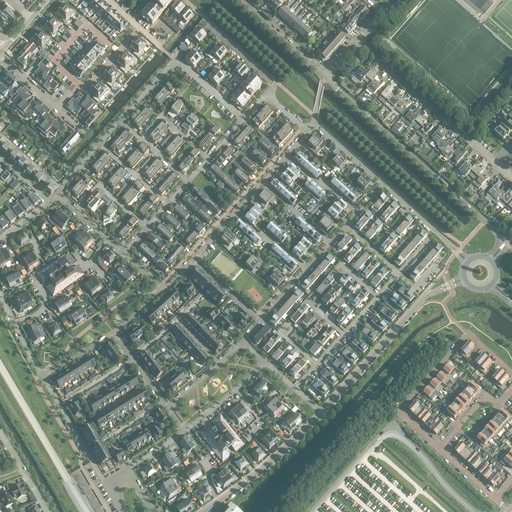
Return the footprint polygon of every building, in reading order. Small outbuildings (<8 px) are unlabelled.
[(100,0),(92,0),(89,4),(93,8),(101,0),(100,0)] [(101,0),(93,8),(98,12),(105,4),(101,0)] [(154,0),(141,15),(152,24),(174,0),(154,0)] [(275,12),(282,5),(276,0),(272,0),(268,5),(275,12)] [(344,3),(341,6),(343,8),(346,5),(348,2),(349,1),(347,0),(345,0),(344,1),(343,2),(344,3)] [(470,0),(484,12),(492,2),(492,3),(493,1),(492,0),(492,1),(491,0),(470,0)] [(174,13),(181,5),(177,1),(170,9),(174,13)] [(3,9),(1,11),(6,16),(8,14),(10,15),(11,15),(13,13),(12,13),(15,10),(8,4),(5,2),(4,4),(6,6),(3,9)] [(65,4),(61,9),(70,17),(75,11),(71,8),(70,9),(65,4)] [(105,4),(98,12),(102,16),(110,8),(105,4)] [(355,5),(353,7),(356,9),(365,17),(369,12),(360,4),(357,7),(355,5)] [(178,16),(185,9),(181,5),(174,13),(178,16)] [(110,8),(102,16),(107,20),(114,12),(110,8)] [(278,15),(283,19),(289,12),(284,8),(278,15)] [(61,9),(57,14),(62,18),(61,20),(64,23),(70,17),(61,9)] [(180,22),(189,13),(185,9),(178,16),(182,20),(180,22)] [(353,14),(351,17),(356,21),(358,19),(361,21),(364,18),(365,17),(356,9),(355,10),(352,13),(353,14)] [(114,12),(107,20),(111,24),(118,16),(114,12)] [(289,12),(283,19),(287,22),(293,16),(289,12)] [(193,16),(189,13),(180,22),(185,26),(193,16)] [(118,16),(111,24),(116,29),(123,20),(118,16)] [(293,16),(287,22),(291,26),(297,20),(293,16)] [(348,24),(347,25),(352,30),(354,29),(357,26),(354,23),(356,21),(351,17),(349,19),(351,21),(348,24)] [(53,18),(48,22),(57,30),(63,24),(59,21),(58,22),(53,18)] [(123,20),(116,29),(120,33),(128,25),(123,20)] [(297,20),(291,26),(296,30),(302,24),(297,20)] [(48,22),(44,27),(49,32),(48,33),(52,36),(57,30),(48,22)] [(302,24),(296,30),(300,34),(306,27),(302,24)] [(340,28),(338,31),(346,38),(348,35),(352,30),(347,25),(343,30),(340,28)] [(306,27),(300,34),(304,38),(310,31),(306,27)] [(193,42),(202,32),(197,28),(188,38),(193,42)] [(41,31),(37,36),(45,44),(51,38),(47,35),(46,36),(41,31)] [(310,31),(304,38),(309,42),(317,33),(315,31),(313,33),(310,31)] [(206,36),(202,32),(193,42),(197,46),(206,36)] [(323,58),(322,60),(324,62),(345,38),(338,32),(318,54),(323,58)] [(37,36),(32,41),(38,45),(36,47),(40,50),(45,44),(37,36)] [(138,38),(134,42),(142,50),(146,46),(148,47),(150,45),(145,40),(143,43),(138,38)] [(134,42),(130,47),(135,52),(133,54),(138,59),(140,56),(139,55),(142,50),(134,42)] [(96,43),(92,48),(100,55),(104,51),(96,43)] [(28,45),(26,48),(20,54),(25,59),(31,53),(33,54),(37,49),(32,45),(30,47),(28,45)] [(213,59),(222,49),(218,45),(215,49),(212,47),(205,55),(207,58),(209,55),(213,59)] [(92,48),(88,52),(96,60),(100,55),(92,48)] [(222,49),(213,59),(218,63),(219,61),(221,63),(225,59),(223,57),(227,53),(222,49)] [(189,64),(198,54),(194,50),(192,52),(190,50),(186,54),(188,56),(185,60),(189,64)] [(88,52),(84,57),(92,64),(96,60),(88,52)] [(124,53),(120,57),(129,65),(133,61),(135,62),(137,60),(132,55),(130,58),(124,53)] [(25,59),(20,54),(18,56),(19,56),(16,59),(17,60),(15,62),(23,70),(27,66),(26,63),(24,61),(25,59)] [(203,58),(198,54),(189,64),(194,68),(197,64),(199,66),(203,62),(201,60),(203,58)] [(84,57),(80,61),(88,69),(92,64),(84,57)] [(120,57),(116,62),(122,67),(120,69),(125,74),(127,71),(125,70),(129,65),(120,57)] [(50,63),(45,59),(38,67),(40,68),(39,69),(46,75),(50,71),(50,70),(50,71),(46,67),(49,63),(50,63)] [(80,61),(76,66),(84,73),(88,69),(80,61)] [(236,77),(244,68),(240,64),(231,73),(236,77)] [(76,66),(72,70),(80,78),(84,73),(76,66)] [(359,67),(350,77),(352,79),(354,77),(361,83),(364,80),(370,72),(374,69),(371,66),(368,69),(368,70),(364,70),(364,71),(362,69),(361,69),(359,67)] [(111,68),(107,72),(116,80),(119,76),(121,77),(123,75),(118,70),(116,73),(111,68)] [(213,82),(221,72),(217,68),(215,70),(213,68),(209,73),(211,74),(208,78),(213,82)] [(248,71),(244,68),(236,77),(240,81),(248,71)] [(48,77),(39,69),(34,74),(35,74),(39,77),(36,80),(35,80),(41,85),(48,77)] [(370,72),(364,80),(370,86),(375,81),(377,78),(373,74),(376,71),(374,69),(370,72)] [(107,72),(103,77),(108,82),(106,84),(111,89),(113,86),(112,85),(116,80),(107,72)] [(222,84),(226,80),(224,78),(226,76),(221,72),(213,82),(217,86),(220,82),(222,84)] [(7,76),(4,79),(7,82),(7,83),(9,84),(11,86),(8,88),(11,90),(13,87),(14,87),(17,84),(16,83),(16,82),(13,79),(13,80),(12,79),(8,75),(7,76)] [(262,86),(251,76),(231,99),(242,108),(262,86)] [(49,77),(41,85),(47,91),(48,90),(47,90),(50,87),(54,91),(53,91),(54,91),(58,86),(49,77)] [(375,81),(370,86),(367,89),(374,95),(377,92),(384,84),(382,82),(379,85),(375,81)] [(98,82),(94,87),(103,95),(106,91),(108,92),(110,90),(105,85),(103,87),(98,82)] [(168,84),(161,92),(164,95),(171,87),(168,84)] [(11,90),(8,88),(6,91),(4,89),(5,89),(3,87),(2,87),(0,85),(0,93),(3,97),(4,96),(5,97),(8,93),(7,93),(11,90)] [(22,86),(15,94),(18,96),(25,102),(30,98),(29,98),(25,94),(28,91),(28,92),(29,91),(22,86)] [(93,87),(89,92),(95,97),(93,99),(98,104),(100,101),(98,100),(102,95),(93,87)] [(164,95),(163,96),(167,99),(174,91),(170,88),(171,88),(171,87),(164,95)] [(379,99),(385,105),(392,97),(388,93),(391,90),(388,88),(379,99)] [(161,92),(154,100),(157,103),(156,104),(163,96),(164,95),(161,92)] [(19,112),(26,105),(24,103),(25,102),(18,96),(14,101),(15,101),(18,104),(15,108),(14,108),(19,112)] [(163,96),(156,104),(160,107),(167,99),(163,96)] [(79,97),(75,101),(82,108),(83,107),(85,109),(92,101),(87,97),(83,101),(79,98),(80,97),(79,97)] [(392,97),(385,105),(392,111),(401,100),(399,98),(397,101),(392,97)] [(73,99),(66,107),(72,113),(72,112),(74,109),(78,113),(82,108),(75,101),(73,99)] [(32,100),(29,105),(38,114),(45,106),(39,101),(36,104),(32,101),(33,100),(32,100)] [(401,100),(392,111),(395,108),(401,114),(411,103),(409,101),(406,105),(401,100)] [(92,101),(85,109),(87,110),(86,111),(93,117),(97,113),(96,113),(92,109),(96,105),(96,106),(96,105),(92,101)] [(178,103),(168,114),(171,118),(176,115),(178,116),(180,112),(179,112),(182,107),(180,105),(178,103)] [(36,112),(29,105),(28,107),(26,105),(19,112),(24,117),(24,116),(27,112),(32,116),(36,112)] [(45,106),(38,114),(47,122),(52,118),(48,114),(50,112),(51,112),(45,106)] [(147,107),(141,114),(145,117),(150,111),(151,111),(147,107)] [(265,107),(252,122),(256,125),(255,126),(259,129),(272,114),(265,107)] [(86,111),(81,116),(85,119),(83,122),(82,122),(88,128),(95,120),(93,117),(86,111)] [(150,111),(145,117),(143,119),(146,122),(153,114),(150,111)] [(176,118),(181,122),(186,117),(181,113),(176,118)] [(406,114),(401,119),(410,127),(412,124),(413,124),(423,113),(419,116),(417,114),(415,117),(410,113),(408,116),(406,114)] [(423,113),(413,124),(419,130),(427,122),(422,118),(425,115),(423,113)] [(133,123),(136,126),(143,119),(145,117),(141,114),(133,123)] [(188,123),(184,129),(188,133),(191,130),(188,128),(191,125),(193,127),(198,121),(192,115),(186,121),(188,123)] [(46,123),(47,122),(40,116),(36,120),(41,125),(37,128),(41,133),(48,125),(46,123)] [(136,126),(135,127),(139,130),(146,122),(143,119),(136,126)] [(511,132),(511,131),(511,125),(506,121),(507,121),(505,119),(501,123),(503,125),(511,132)] [(55,120),(51,126),(58,132),(60,134),(67,126),(61,121),(61,122),(59,124),(55,121),(55,120)] [(163,122),(156,129),(159,133),(166,126),(167,125),(163,122)] [(417,133),(426,141),(430,137),(428,135),(434,128),(431,126),(428,129),(424,125),(427,122),(419,130),(417,133)] [(48,125),(41,133),(46,137),(46,136),(50,132),(54,136),(53,136),(54,137),(58,132),(51,126),(50,127),(48,125)] [(492,130),(504,140),(507,136),(499,129),(496,125),(492,130)] [(499,129),(507,136),(511,132),(503,125),(499,129)] [(159,133),(162,137),(169,129),(166,126),(159,133)] [(286,126),(272,140),(276,143),(275,144),(279,147),(293,132),(286,126)] [(215,127),(208,135),(212,139),(220,131),(215,127)] [(248,127),(241,135),(246,139),(253,131),(248,127)] [(400,138),(402,135),(394,127),(392,130),(400,138)] [(152,140),(159,133),(156,129),(149,137),(152,140)] [(430,137),(426,141),(430,145),(433,142),(437,146),(444,138),(440,134),(443,131),(440,129),(432,139),(430,137)] [(126,130),(119,138),(123,141),(129,134),(130,133),(126,130)] [(70,137),(67,141),(72,146),(74,143),(76,141),(79,137),(78,137),(78,136),(75,133),(74,134),(73,134),(71,137),(71,138),(70,137)] [(152,140),(151,141),(155,144),(162,137),(159,133),(152,140)] [(0,143),(1,143),(5,147),(10,142),(2,134),(0,136),(0,143)] [(129,134),(123,141),(122,142),(126,145),(133,137),(129,134)] [(200,143),(198,146),(203,150),(205,148),(212,139),(208,135),(200,143)] [(241,135),(234,143),(238,147),(246,139),(241,135)] [(179,136),(172,144),(175,147),(181,140),(182,140),(182,139),(179,136)] [(314,137),(311,141),(319,148),(324,142),(320,139),(318,141),(314,137)] [(112,146),(116,149),(122,142),(123,141),(119,138),(112,146)] [(261,138),(261,139),(262,140),(260,142),(261,143),(260,144),(271,155),(272,155),(271,154),(274,150),(261,138)] [(444,138),(437,146),(438,146),(435,150),(441,155),(451,144),(449,142),(446,145),(442,141),(445,138),(444,138)] [(175,147),(174,148),(178,151),(185,143),(182,140),(181,140),(175,147)] [(63,146),(60,149),(61,149),(60,150),(63,153),(64,154),(67,150),(68,151),(69,148),(72,146),(67,141),(63,145),(64,145),(63,146)] [(321,150),(311,141),(308,144),(312,148),(310,150),(316,156),(321,150)] [(5,147),(2,150),(6,153),(6,154),(9,150),(13,154),(18,149),(10,142),(5,147)] [(116,149),(115,150),(119,153),(126,145),(122,142),(116,149)] [(172,144),(165,151),(168,154),(168,155),(174,148),(175,147),(172,144)] [(451,144),(441,155),(448,161),(451,158),(455,153),(451,149),(454,146),(451,144)] [(137,158),(145,149),(146,148),(142,145),(133,154),(137,158)] [(229,147),(222,156),(227,160),(234,151),(235,150),(232,148),(231,149),(229,147)] [(168,154),(167,155),(171,159),(178,151),(174,148),(168,155),(168,154)] [(253,148),(252,148),(254,149),(252,152),(252,153),(251,154),(263,165),(265,162),(264,161),(266,160),(253,148)] [(13,154),(10,157),(14,161),(17,158),(21,162),(26,156),(18,149),(13,154)] [(148,152),(145,149),(137,158),(136,159),(139,162),(148,152)] [(194,150),(187,158),(192,162),(199,154),(194,150)] [(455,153),(451,158),(457,164),(455,167),(457,168),(461,164),(459,162),(468,153),(465,151),(462,154),(458,150),(455,153)] [(106,153),(100,160),(103,163),(108,157),(109,157),(109,156),(106,153)] [(133,154),(126,162),(130,165),(136,159),(137,158),(133,154)] [(301,162),(305,157),(304,156),(302,158),(298,155),(294,159),(301,166),(302,164),(301,162)] [(327,163),(333,169),(343,158),(339,155),(335,160),(333,158),(327,163)] [(21,162),(18,165),(19,165),(22,168),(25,165),(29,169),(30,169),(35,164),(26,156),(21,162)] [(222,156),(215,164),(219,168),(227,160),(222,156)] [(108,157),(103,163),(101,165),(105,168),(112,160),(109,157),(108,157)] [(306,159),(305,157),(301,162),(302,164),(301,166),(305,169),(309,165),(304,160),(306,159)] [(180,166),(178,169),(182,173),(184,171),(192,162),(187,158),(180,166)] [(244,158),(245,159),(243,161),(244,162),(242,164),(254,174),(256,172),(256,171),(257,169),(244,158)] [(336,166),(341,171),(344,168),(342,166),(346,162),(343,158),(333,169),(334,169),(336,166)] [(129,166),(133,169),(139,162),(136,159),(130,165),(129,166)] [(158,159),(151,166),(155,170),(161,163),(162,162),(158,159)] [(92,169),(95,172),(101,165),(103,163),(100,160),(92,169)] [(469,160),(459,171),(466,177),(468,174),(473,169),(469,165),(471,162),(469,160)] [(155,170),(154,171),(157,174),(164,166),(161,163),(155,170)] [(29,169),(27,172),(30,175),(31,176),(33,172),(38,176),(43,171),(35,164),(30,169),(29,169)] [(95,172),(94,172),(98,176),(105,168),(101,165),(95,172)] [(292,165),(288,170),(297,178),(296,176),(300,172),(292,165)] [(313,173),(317,168),(316,167),(314,169),(309,165),(305,169),(309,173),(311,171),(313,173)] [(151,166),(144,174),(147,177),(148,177),(154,171),(155,170),(151,166)] [(212,167),(210,169),(223,182),(227,177),(214,166),(213,168),(212,167)] [(473,169),(468,174),(475,180),(485,169),(483,167),(480,170),(476,166),(473,169)] [(122,167),(115,175),(118,178),(124,171),(124,172),(125,171),(122,167)] [(235,167),(235,168),(236,169),(234,171),(235,172),(234,174),(245,184),(248,181),(247,181),(248,179),(235,167)] [(10,177),(0,169),(0,168),(0,178),(0,179),(0,188),(5,183),(10,177)] [(318,169),(317,168),(313,173),(311,171),(309,173),(316,179),(320,175),(316,171),(318,169)] [(475,180),(473,183),(479,189),(480,189),(484,184),(489,178),(487,176),(484,179),(480,175),(485,169),(475,180)] [(297,178),(288,170),(284,174),(293,183),(297,178)] [(38,176),(35,179),(39,183),(42,180),(46,184),(51,178),(43,171),(38,176)] [(117,179),(121,182),(128,175),(124,172),(124,171),(118,178),(117,179)] [(147,177),(147,178),(150,181),(157,174),(154,171),(148,177),(147,177)] [(174,173),(167,181),(171,185),(178,177),(174,173)] [(359,173),(356,177),(367,187),(370,184),(359,173)] [(293,183),(284,174),(280,179),(287,185),(291,181),(293,183)] [(111,186),(114,183),(117,179),(118,178),(115,175),(108,183),(111,186)] [(85,176),(78,184),(82,187),(88,180),(89,179),(85,176)] [(14,191),(19,186),(10,177),(5,183),(10,188),(0,198),(4,203),(14,191)] [(240,189),(227,177),(223,182),(237,194),(239,191),(238,190),(240,189)] [(333,177),(329,181),(331,183),(330,184),(337,190),(339,188),(337,187),(341,182),(340,181),(338,183),(334,179),(335,179),(333,177)] [(367,187),(356,177),(354,179),(356,180),(353,183),(358,188),(360,187),(364,191),(367,187)] [(51,178),(46,184),(50,187),(47,190),(47,191),(51,194),(59,185),(51,178)] [(111,186),(110,187),(114,190),(121,182),(117,179),(114,183),(111,186)] [(274,181),(270,186),(276,191),(277,192),(279,190),(277,189),(281,184),(276,179),(274,181)] [(82,187),(81,188),(84,191),(91,183),(88,180),(82,187)] [(167,181),(157,192),(162,196),(171,185),(167,181)] [(310,181),(304,187),(309,191),(307,192),(308,193),(315,186),(310,181)] [(486,195),(492,200),(500,191),(496,188),(501,183),(499,181),(486,195)] [(137,182),(129,190),(133,194),(140,186),(141,185),(137,182)] [(341,182),(337,187),(339,188),(337,190),(341,194),(345,189),(341,185),(342,183),(341,182)] [(78,184),(71,191),(75,194),(75,195),(81,188),(82,187),(78,184)] [(281,184),(277,189),(279,190),(277,192),(281,196),(286,191),(281,187),(282,185),(281,184)] [(484,184),(480,189),(483,192),(488,187),(484,184)] [(133,194),(132,195),(136,198),(144,189),(140,186),(133,194)] [(313,198),(320,190),(315,186),(308,193),(313,198)] [(193,188),(191,190),(204,203),(208,198),(196,187),(194,189),(193,188)] [(500,191),(492,200),(497,205),(511,188),(511,187),(511,188),(510,190),(508,188),(503,194),(500,191)] [(75,194),(74,195),(77,199),(84,191),(81,188),(75,195),(75,194)] [(511,188),(497,205),(502,209),(504,207),(505,207),(511,199),(511,197),(510,196),(511,193),(511,188)] [(345,189),(341,194),(346,198),(347,196),(349,197),(353,193),(352,192),(350,193),(345,189)] [(125,202),(125,203),(133,194),(129,190),(121,199),(125,202)] [(325,195),(320,190),(313,198),(318,202),(325,195)] [(286,191),(281,196),(286,200),(287,198),(289,199),(293,195),(292,194),(290,195),(286,191)] [(265,192),(261,196),(269,203),(272,205),(277,199),(271,194),(269,196),(265,192)] [(97,193),(86,204),(89,206),(87,208),(91,211),(99,203),(98,202),(101,199),(98,196),(99,196),(97,193)] [(347,196),(346,198),(347,199),(352,204),(358,197),(354,194),(353,193),(349,197),(347,196)] [(32,194),(28,197),(33,204),(34,205),(40,200),(36,197),(32,194)] [(124,203),(128,207),(136,198),(132,195),(125,203),(125,202),(124,203)] [(287,198),(286,200),(292,206),(297,201),(293,198),(294,196),(293,195),(289,199),(287,198)] [(371,209),(374,212),(372,214),(378,219),(380,217),(376,213),(388,200),(384,195),(371,209)] [(153,196),(146,204),(150,208),(158,200),(153,196)] [(261,196),(258,199),(263,203),(260,205),(264,209),(269,203),(261,196)] [(28,197),(20,203),(25,210),(26,211),(32,207),(30,206),(33,204),(28,197)] [(184,197),(182,200),(196,212),(199,208),(187,197),(185,198),(184,197)] [(221,210),(208,198),(204,203),(218,215),(220,212),(219,211),(221,210)] [(338,198),(333,203),(343,211),(347,206),(338,198)] [(17,205),(12,209),(17,216),(18,217),(24,213),(23,212),(25,210),(20,203),(18,200),(15,203),(17,205)] [(113,203),(103,214),(103,221),(104,221),(107,220),(109,219),(110,219),(116,212),(115,211),(116,208),(117,208),(115,208),(112,205),(113,203)] [(333,203),(329,207),(331,209),(339,215),(343,211),(333,203)] [(482,211),(485,207),(480,203),(477,206),(482,211)] [(146,204),(139,212),(143,216),(150,208),(146,204)] [(393,204),(387,211),(392,216),(398,208),(393,204)] [(257,205),(253,209),(260,216),(264,212),(257,205)] [(9,211),(4,215),(9,222),(10,223),(16,219),(15,218),(17,216),(12,209),(10,206),(7,208),(9,211)] [(176,207),(173,210),(185,220),(187,219),(187,220),(190,217),(191,218),(178,206),(177,208),(176,207)] [(212,219),(199,208),(196,212),(209,225),(212,222),(211,221),(212,219)] [(260,216),(253,209),(249,214),(258,222),(258,223),(262,218),(260,216)] [(331,209),(327,213),(335,220),(339,215),(331,209)] [(61,210),(56,216),(60,219),(61,218),(62,220),(63,219),(67,223),(70,219),(71,219),(61,210)] [(385,223),(392,216),(387,211),(380,218),(385,223)] [(368,213),(361,220),(366,224),(373,217),(368,213)] [(258,222),(249,214),(245,218),(254,227),(258,222)] [(4,215),(0,217),(0,225),(1,226),(0,226),(2,229),(8,225),(7,223),(9,222),(4,215)] [(60,219),(56,216),(53,219),(52,220),(62,228),(63,228),(62,228),(67,223),(63,219),(62,220),(61,218),(60,219)] [(167,217),(165,219),(176,230),(178,228),(179,229),(181,227),(182,228),(169,216),(168,218),(167,217)] [(327,216),(322,222),(330,229),(333,225),(329,221),(331,219),(327,216)] [(41,232),(42,232),(49,226),(50,226),(43,217),(35,224),(41,232)] [(408,217),(402,225),(407,229),(413,222),(408,217)] [(133,219),(125,227),(130,231),(137,223),(133,219)] [(299,219),(295,224),(299,227),(297,229),(298,230),(302,225),(304,227),(306,225),(299,219)] [(320,219),(314,225),(320,231),(322,228),(327,232),(330,229),(322,222),(320,219)] [(360,232),(366,224),(361,220),(355,227),(360,232)] [(237,231),(238,232),(242,227),(244,229),(246,227),(239,221),(235,226),(239,229),(237,231)] [(382,226),(377,221),(371,229),(376,233),(382,226)] [(273,222),(266,230),(271,234),(278,227),(273,222)] [(302,225),(298,230),(299,231),(301,229),(306,234),(310,229),(306,225),(304,227),(302,225)] [(395,232),(400,236),(407,229),(402,225),(395,232)] [(174,237),(161,226),(159,227),(158,226),(156,229),(168,240),(170,242),(173,238),(174,237)] [(200,226),(192,234),(197,238),(204,230),(200,226)] [(125,227),(118,235),(123,239),(130,231),(125,227)] [(250,231),(246,227),(244,229),(242,227),(238,232),(239,233),(241,231),(246,236),(250,231)] [(276,239),(283,232),(278,227),(271,234),(276,239)] [(310,229),(306,234),(311,238),(309,240),(310,241),(314,236),(313,235),(314,233),(310,229)] [(369,240),(376,233),(371,229),(364,236),(369,240)] [(79,231),(76,234),(83,241),(89,235),(83,230),(81,232),(79,231)] [(422,230),(417,237),(422,241),(427,235),(422,230)] [(21,246),(30,240),(24,231),(15,237),(15,238),(21,245),(21,246)] [(253,237),(254,235),(250,231),(246,236),(244,237),(250,243),(254,238),(253,237)] [(288,236),(283,232),(276,239),(282,244),(288,236)] [(314,236),(310,241),(311,242),(313,240),(317,244),(318,242),(320,243),(322,241),(320,240),(321,239),(314,233),(313,235),(314,236)] [(83,241),(76,234),(72,238),(74,239),(72,242),(78,247),(83,241)] [(185,242),(184,243),(187,246),(188,245),(190,246),(197,238),(192,234),(185,242)] [(227,234),(224,237),(232,244),(237,239),(234,235),(231,238),(227,234)] [(95,241),(89,235),(83,241),(91,248),(95,245),(93,243),(95,241)] [(165,247),(152,235),(151,237),(150,236),(147,239),(159,249),(161,251),(165,247)] [(261,241),(254,235),(253,237),(254,238),(250,243),(251,244),(253,242),(257,246),(261,241)] [(392,235),(386,242),(391,247),(397,239),(392,235)] [(49,243),(53,249),(57,246),(57,245),(58,244),(58,243),(62,240),(59,236),(48,243),(49,244),(49,243)] [(224,237),(221,241),(225,245),(223,247),(227,250),(232,244),(224,237)] [(347,237),(337,247),(342,252),(351,241),(347,237)] [(417,237),(411,243),(416,248),(422,241),(417,237)] [(311,246),(304,239),(300,244),(307,250),(311,246)] [(57,246),(53,249),(56,253),(56,254),(67,246),(66,246),(62,240),(58,243),(58,244),(57,245),(57,246)] [(91,248),(83,241),(78,247),(84,253),(89,247),(91,248)] [(391,247),(386,242),(379,249),(384,254),(391,247)] [(411,243),(405,250),(410,254),(416,248),(411,243)] [(307,250),(300,244),(296,248),(303,255),(307,250)] [(438,244),(432,251),(437,255),(443,249),(438,244)] [(141,246),(139,248),(152,261),(156,256),(143,245),(142,247),(141,246)] [(271,250),(275,253),(273,255),(274,257),(279,252),(280,253),(282,251),(281,250),(275,245),(271,250)] [(356,245),(350,252),(355,257),(361,250),(356,245)] [(181,247),(174,255),(178,259),(186,251),(181,247)] [(6,248),(0,251),(0,253),(3,259),(10,256),(6,248)] [(303,255),(296,248),(292,253),(299,259),(303,255)] [(105,250),(102,254),(104,256),(102,258),(103,258),(110,264),(109,264),(110,265),(117,257),(109,250),(107,252),(105,250)] [(405,250),(399,256),(404,260),(410,254),(405,250)] [(32,251),(26,256),(30,262),(36,258),(32,251)] [(279,252),(274,257),(275,257),(276,258),(277,256),(282,260),(286,255),(282,251),(280,253),(279,252)] [(432,251),(427,257),(431,262),(437,255),(432,251)] [(343,260),(348,264),(355,257),(350,252),(343,260)] [(68,253),(63,256),(70,266),(75,262),(68,253)] [(365,253),(359,260),(364,265),(370,258),(365,253)] [(174,255),(166,263),(171,267),(178,259),(174,255)] [(286,255),(282,260),(287,264),(285,266),(286,267),(291,263),(289,261),(291,259),(286,255)] [(330,255),(324,261),(329,266),(335,259),(330,255)] [(10,256),(3,259),(7,269),(12,266),(10,264),(13,263),(10,256)] [(26,256),(20,260),(24,266),(30,262),(26,256)] [(70,266),(63,256),(58,260),(64,269),(69,265),(69,266),(70,266)] [(169,268),(156,256),(152,261),(166,273),(168,270),(167,269),(169,268)] [(245,265),(249,268),(256,261),(250,256),(247,259),(249,261),(245,265)] [(399,256),(394,262),(399,267),(404,260),(399,256)] [(427,257),(421,264),(426,268),(431,262),(427,257)] [(36,258),(30,262),(34,268),(40,264),(36,258)] [(249,268),(252,272),(256,267),(258,270),(264,264),(258,258),(249,268)] [(291,263),(286,267),(288,268),(289,267),(293,270),(297,265),(292,260),(291,259),(289,261),(291,263)] [(58,260),(53,264),(59,272),(64,269),(58,260)] [(352,268),(357,272),(364,265),(359,260),(352,268)] [(329,266),(324,261),(318,268),(323,272),(329,266)] [(374,261),(368,268),(372,273),(379,266),(374,261)] [(30,262),(24,266),(28,272),(34,268),(30,262)] [(53,264),(47,267),(54,276),(59,272),(53,264)] [(421,264),(415,270),(420,274),(426,268),(421,264)] [(46,288),(53,297),(84,275),(78,266),(72,270),(52,284),(46,288)] [(47,267),(42,271),(49,280),(49,279),(54,276),(47,267)] [(123,268),(118,274),(122,277),(123,276),(124,278),(125,277),(129,280),(132,277),(133,277),(123,268),(122,268),(123,268)] [(318,268),(313,274),(317,279),(323,272),(318,268)] [(361,276),(366,280),(372,273),(368,268),(361,276)] [(280,284),(281,284),(284,280),(279,276),(281,274),(275,269),(270,275),(280,284)] [(383,269),(376,276),(381,281),(388,274),(383,269)] [(415,270),(409,276),(414,281),(420,274),(415,270)] [(5,277),(8,284),(13,281),(12,280),(14,279),(14,278),(18,276),(16,271),(17,271),(16,271),(4,277),(5,277)] [(39,273),(37,274),(43,284),(49,280),(42,271),(41,272),(39,273)] [(203,292),(211,283),(198,271),(190,280),(203,292)] [(122,277),(118,274),(115,277),(114,277),(124,286),(129,280),(125,277),(124,278),(123,276),(122,277)] [(317,279),(313,274),(307,281),(312,285),(317,279)] [(277,287),(280,284),(270,275),(265,280),(271,286),(273,283),(277,287)] [(345,288),(345,287),(344,286),(351,279),(346,275),(339,282),(345,288)] [(13,281),(8,284),(10,288),(22,282),(18,276),(14,278),(14,279),(12,280),(13,281)] [(94,276),(88,281),(93,287),(98,282),(94,276)] [(381,281),(376,276),(370,284),(375,288),(381,281)] [(329,277),(322,284),(327,288),(334,281),(329,277)] [(88,281),(82,285),(87,291),(93,287),(88,281)] [(312,285),(307,281),(301,287),(306,291),(312,285)] [(103,288),(98,282),(93,287),(97,292),(103,288)] [(354,296),(354,295),(353,294),(360,287),(355,283),(348,290),(354,296)] [(321,296),(327,288),(322,284),(316,291),(321,296)] [(214,285),(206,294),(219,306),(227,297),(214,285)] [(400,285),(396,290),(410,302),(414,297),(400,285)] [(190,298),(195,292),(189,286),(183,292),(190,298)] [(93,287),(87,291),(91,297),(97,292),(93,287)] [(335,287),(321,302),(326,306),(340,291),(335,287)] [(108,290),(100,297),(101,297),(106,304),(107,305),(115,298),(108,290)] [(298,290),(293,297),(297,301),(303,295),(298,290)] [(27,291),(20,294),(23,302),(31,298),(27,291)] [(363,291),(357,298),(362,302),(368,295),(363,291)] [(173,293),(167,298),(173,305),(179,299),(173,293)] [(392,293),(388,298),(402,311),(406,306),(392,293)] [(13,298),(16,305),(23,302),(20,294),(13,298)] [(53,303),(54,303),(57,309),(62,306),(61,305),(63,304),(63,303),(67,300),(65,296),(53,303)] [(293,297),(287,303),(292,307),(297,301),(293,297)] [(31,298),(23,302),(27,309),(34,305),(31,298)] [(173,305),(167,298),(163,302),(169,308),(173,305)] [(346,302),(341,298),(329,311),(334,315),(346,302)] [(351,305),(356,309),(362,302),(357,298),(351,305)] [(62,306),(57,309),(60,313),(60,314),(71,307),(71,306),(71,307),(67,300),(63,303),(63,304),(61,305),(62,306)] [(23,302),(16,305),(20,313),(27,309),(23,302)] [(169,308),(163,302),(160,305),(165,311),(167,313),(171,310),(169,308)] [(287,303),(281,309),(286,314),(292,307),(287,303)] [(165,311),(160,305),(156,309),(162,315),(165,311)] [(303,305),(297,313),(302,317),(308,310),(303,305)] [(382,305),(378,310),(392,322),(396,317),(382,305)] [(69,315),(73,321),(78,318),(77,317),(79,316),(78,315),(83,312),(80,308),(80,307),(69,315)] [(348,308),(342,315),(347,319),(353,313),(348,308)] [(162,315),(156,309),(152,312),(158,318),(162,315)] [(212,321),(218,315),(212,309),(206,315),(212,321)] [(281,309),(275,316),(280,320),(286,314),(281,309)] [(78,318),(73,321),(76,325),(87,318),(87,317),(87,318),(83,312),(78,315),(79,316),(77,317),(78,318)] [(152,312),(146,318),(152,324),(158,318),(152,312)] [(295,324),(302,317),(297,313),(290,320),(295,324)] [(242,326),(248,320),(243,314),(236,320),(242,326)] [(184,321),(188,325),(194,319),(190,315),(184,321)] [(300,325),(306,330),(310,325),(310,326),(310,325),(315,320),(309,315),(300,325)] [(341,326),(347,319),(342,315),(336,321),(338,323),(337,324),(340,327),(341,325),(341,326)] [(373,315),(369,320),(383,332),(387,328),(373,315)] [(275,316),(269,322),(274,327),(280,320),(275,316)] [(194,319),(188,325),(191,328),(197,322),(194,319)] [(227,331),(233,325),(227,319),(221,325),(227,331)] [(197,322),(191,328),(195,332),(201,326),(197,322)] [(48,328),(53,337),(62,332),(56,323),(48,328)] [(318,323),(306,337),(309,340),(310,338),(312,340),(314,338),(317,335),(315,334),(318,331),(319,332),(321,330),(322,328),(321,327),(321,326),(318,323)] [(38,326),(32,330),(34,334),(35,334),(36,336),(37,335),(40,340),(44,338),(41,331),(43,330),(41,325),(39,326),(38,326)] [(176,337),(182,331),(178,326),(169,334),(174,339),(176,337)] [(201,326),(195,332),(198,335),(204,329),(201,326)] [(258,344),(271,331),(266,326),(253,340),(258,344)] [(363,326),(359,331),(373,343),(377,338),(363,326)] [(141,327),(135,332),(140,339),(146,334),(141,327)] [(330,328),(324,335),(329,339),(335,333),(330,328)] [(204,329),(198,335),(202,339),(208,333),(204,329)] [(27,331),(27,332),(30,338),(28,340),(30,344),(32,343),(33,344),(33,343),(40,340),(37,335),(36,336),(35,334),(34,334),(32,330),(27,332),(27,331)] [(182,331),(176,337),(180,341),(186,335),(182,331)] [(133,343),(140,339),(135,332),(128,336),(133,343)] [(205,343),(212,337),(213,335),(209,332),(208,333),(202,339),(205,343)] [(182,347),(190,340),(186,335),(180,341),(178,343),(182,347)] [(275,336),(269,342),(274,347),(280,339),(276,335),(275,336)] [(329,339),(324,335),(318,342),(323,346),(329,339)] [(212,337),(205,343),(209,346),(215,340),(212,337)] [(354,337),(349,342),(363,354),(367,349),(354,337)] [(188,350),(194,344),(190,340),(182,347),(186,352),(188,350)] [(221,346),(215,340),(209,346),(215,352),(221,346)] [(274,347),(269,342),(262,350),(267,354),(274,347)] [(340,352),(344,347),(338,342),(334,347),(340,352)] [(284,343),(278,350),(283,355),(289,347),(284,343)] [(468,354),(475,347),(474,347),(469,343),(470,343),(469,343),(465,347),(463,346),(460,350),(461,351),(459,354),(467,360),(471,356),(468,354)] [(194,344),(188,350),(192,354),(198,349),(194,344)] [(309,351),(314,356),(320,349),(322,350),(322,349),(316,344),(309,351)] [(104,350),(109,356),(116,351),(111,345),(104,350)] [(344,348),(339,352),(353,365),(358,360),(344,348)] [(198,349),(192,354),(196,359),(202,353),(198,349)] [(276,362),(283,355),(278,350),(271,358),(276,362)] [(121,358),(116,351),(109,356),(114,363),(121,358)] [(293,351),(287,358),(292,363),(298,355),(293,351)] [(141,357),(144,362),(151,357),(147,352),(141,357)] [(202,353),(196,359),(201,365),(208,359),(202,353)] [(478,369),(487,359),(483,355),(477,361),(475,359),(471,363),(478,369)] [(151,357),(144,362),(148,367),(155,362),(151,357)] [(287,358),(280,366),(285,370),(292,363),(287,358)] [(334,358),(330,363),(344,376),(348,371),(334,358)] [(91,359),(84,363),(88,370),(95,366),(91,359)] [(302,359),(296,366),(301,371),(307,363),(302,359)] [(488,359),(487,359),(478,369),(485,376),(489,371),(487,369),(492,363),(487,359),(488,359)] [(155,362),(148,367),(151,371),(158,366),(155,362)] [(88,370),(84,363),(79,366),(84,373),(88,370)] [(84,373),(79,366),(75,369),(80,376),(84,373)] [(158,366),(151,371),(156,378),(163,373),(158,366)] [(296,366),(289,374),(294,378),(301,371),(296,366)] [(462,373),(455,367),(452,369),(448,366),(446,367),(447,368),(444,371),(444,370),(443,371),(448,374),(452,378),(456,374),(459,377),(462,373)] [(80,376),(75,369),(71,371),(75,378),(80,376)] [(324,370),(319,375),(333,387),(338,382),(324,370)] [(496,385),(505,375),(500,371),(501,370),(500,370),(495,376),(492,374),(489,379),(496,385)] [(75,378),(71,371),(66,374),(71,381),(72,384),(77,381),(75,378)] [(185,380),(179,373),(177,371),(172,375),(174,378),(173,379),(179,385),(185,380)] [(456,381),(452,378),(448,374),(446,377),(441,373),(440,375),(437,378),(441,382),(446,386),(446,385),(450,381),(453,384),(456,381)] [(66,374),(62,377),(67,384),(71,381),(66,374)] [(505,374),(505,375),(496,385),(502,391),(506,387),(504,385),(509,379),(505,375),(505,374)] [(55,381),(60,388),(67,384),(62,377),(55,381)] [(134,378),(127,382),(131,389),(138,385),(134,378)] [(173,391),(179,385),(173,379),(167,384),(173,391)] [(260,387),(264,383),(260,380),(260,379),(251,389),(256,394),(260,390),(259,390),(261,388),(260,387)] [(315,380),(310,385),(324,397),(329,392),(315,380)] [(449,388),(446,385),(446,386),(441,382),(439,384),(435,380),(433,382),(431,385),(430,385),(434,389),(435,389),(439,393),(443,389),(446,391),(449,388)] [(127,382),(122,385),(126,392),(131,389),(127,382)] [(477,385),(474,382),(469,388),(476,395),(480,391),(476,387),(477,385)] [(120,383),(115,386),(121,396),(126,392),(122,385),(120,383)] [(269,389),(269,388),(264,383),(260,387),(261,388),(259,390),(260,390),(256,394),(260,398),(269,389)] [(115,386),(110,389),(112,392),(116,399),(121,396),(115,386)] [(444,397),(439,393),(435,389),(434,389),(432,391),(428,388),(426,389),(427,390),(424,393),(424,392),(423,393),(432,401),(436,396),(441,400),(444,397)] [(476,395),(469,388),(465,392),(473,399),(476,395)] [(144,391),(137,395),(142,402),(148,398),(144,391)] [(473,399),(465,392),(464,391),(460,395),(462,397),(462,396),(469,403),(473,399)] [(112,392),(106,395),(111,402),(116,399),(112,392)] [(106,395),(101,398),(106,405),(111,402),(106,395)] [(137,395),(133,397),(137,405),(142,402),(137,395)] [(265,399),(268,403),(274,408),(280,402),(274,397),(272,399),(269,396),(268,396),(265,399)] [(469,403),(462,396),(462,397),(458,400),(466,407),(469,403)] [(133,397),(128,400),(133,407),(137,405),(133,397)] [(101,398),(96,401),(101,408),(106,405),(101,398)] [(466,407),(458,400),(456,399),(453,403),(454,405),(454,404),(462,411),(466,407)] [(128,400),(124,403),(129,410),(133,407),(128,400)] [(96,401),(89,405),(94,413),(101,408),(96,401)] [(413,415),(420,407),(413,401),(411,405),(412,406),(409,410),(413,415)] [(280,402),(274,408),(282,416),(282,415),(280,414),(285,408),(280,402)] [(78,403),(70,408),(75,415),(82,411),(78,403)] [(124,403),(120,406),(124,413),(129,410),(124,403)] [(239,414),(245,409),(240,403),(234,408),(239,414)] [(268,403),(263,408),(268,414),(274,408),(268,403)] [(462,411),(454,404),(454,405),(451,408),(458,415),(462,411)] [(120,406),(115,408),(120,415),(124,413),(120,406)] [(417,418),(423,410),(420,407),(413,415),(417,418)] [(458,415),(451,408),(449,407),(445,411),(455,419),(458,415)] [(115,408),(111,411),(116,418),(120,415),(115,408)] [(239,414),(234,408),(228,413),(233,419),(239,414)] [(274,408),(268,414),(274,420),(276,417),(278,419),(282,416),(274,408)] [(421,421),(427,414),(429,412),(425,408),(423,410),(417,418),(421,421)] [(248,417),(250,415),(245,409),(239,414),(246,422),(250,419),(248,417)] [(111,411),(107,414),(111,421),(116,418),(111,411)] [(511,419),(510,418),(511,416),(509,413),(507,415),(503,411),(499,415),(506,422),(508,424),(511,419)] [(162,412),(155,417),(160,423),(167,418),(162,412)] [(293,413),(283,422),(288,426),(297,417),(293,413)] [(107,414),(102,416),(107,424),(111,421),(107,414)] [(246,422),(239,414),(233,419),(238,425),(241,423),(242,425),(246,422)] [(424,425),(431,417),(427,414),(421,421),(424,425)] [(220,415),(211,422),(216,428),(216,427),(231,447),(235,452),(244,445),(220,416),(220,415)] [(506,422),(499,415),(496,419),(503,426),(506,422)] [(96,421),(100,428),(107,424),(102,416),(96,421)] [(297,417),(288,426),(292,431),(297,426),(299,428),(303,424),(301,422),(302,422),(301,421),(301,422),(297,417)] [(428,428),(435,421),(431,417),(424,425),(428,428)] [(505,427),(503,426),(496,419),(492,423),(501,432),(505,427)] [(432,431),(438,424),(435,421),(428,428),(432,431)] [(501,432),(492,423),(488,427),(497,436),(501,432)] [(442,433),(445,430),(438,424),(432,431),(436,435),(440,431),(442,433)] [(100,441),(91,426),(81,432),(90,447),(100,441)] [(207,426),(198,433),(199,433),(203,438),(211,431),(207,426)] [(497,436),(488,427),(485,431),(492,438),(494,440),(497,436)] [(163,435),(158,428),(151,433),(155,440),(163,435)] [(270,429),(265,434),(270,440),(275,435),(270,429)] [(147,431),(141,435),(146,442),(151,439),(147,431)] [(211,431),(203,438),(206,443),(215,436),(211,431)] [(492,438),(485,431),(481,435),(488,442),(492,438)] [(270,440),(265,434),(259,439),(264,445),(270,440)] [(141,435),(136,438),(141,445),(146,442),(141,435)] [(189,436),(183,440),(187,444),(188,444),(189,446),(190,445),(193,449),(197,446),(197,447),(197,446),(190,435),(189,436)] [(280,440),(275,435),(270,440),(275,445),(280,440)] [(488,442),(481,435),(477,440),(482,444),(480,445),(483,448),(488,442)] [(215,436),(206,443),(210,448),(219,441),(215,436)] [(257,437),(255,439),(260,446),(263,445),(257,437)] [(136,438),(131,441),(136,448),(141,445),(136,438)] [(180,443),(179,443),(184,449),(181,451),(184,455),(186,453),(187,454),(187,453),(193,449),(190,445),(189,446),(188,444),(187,444),(183,440),(180,443)] [(275,445),(270,440),(264,445),(269,450),(275,445)] [(129,453),(136,448),(131,441),(124,445),(129,453)] [(219,441),(210,448),(214,453),(223,446),(219,441)] [(459,456),(465,448),(459,442),(456,445),(458,447),(454,451),(459,456)] [(112,460),(103,445),(92,451),(101,466),(112,460)] [(223,446),(214,453),(218,457),(226,451),(223,446)] [(462,459),(469,451),(469,452),(471,450),(467,446),(465,448),(459,456),(462,459)] [(251,454),(258,462),(266,456),(259,448),(252,454),(251,454)] [(226,451),(218,457),(222,462),(222,463),(231,456),(227,450),(226,451)] [(121,451),(114,455),(119,463),(126,458),(121,451)] [(466,462),(473,455),(469,452),(469,451),(462,459),(466,462)] [(171,454),(165,458),(168,462),(169,461),(171,463),(172,462),(175,467),(179,464),(175,458),(177,456),(174,452),(172,454),(172,453),(171,453),(171,454)] [(470,466),(477,458),(476,458),(473,455),(466,462),(470,466)] [(511,460),(506,455),(500,462),(504,466),(506,464),(511,468),(511,460)] [(240,470),(240,471),(248,464),(242,456),(234,463),(240,470)] [(474,469),(480,462),(481,462),(482,460),(478,456),(476,458),(477,458),(470,466),(474,469)] [(161,460),(165,467),(163,468),(166,472),(168,471),(169,471),(175,467),(172,462),(171,463),(169,461),(168,462),(165,458),(161,460)] [(478,472),(484,465),(481,462),(480,462),(474,469),(478,472)] [(151,463),(142,469),(148,478),(156,473),(156,472),(159,471),(157,467),(157,466),(154,468),(151,463)] [(481,476),(488,468),(490,467),(486,463),(484,465),(478,472),(481,476)] [(195,465),(184,473),(188,479),(193,476),(192,475),(194,473),(193,472),(197,469),(195,465)] [(226,468),(220,473),(225,479),(230,474),(226,468)] [(485,479),(492,472),(488,468),(481,476),(485,479)] [(193,476),(188,479),(191,483),(197,479),(199,481),(203,478),(201,476),(202,475),(197,469),(193,472),(194,473),(192,475),(193,476)] [(489,482),(495,475),(492,472),(485,479),(489,482)] [(214,481),(217,485),(225,479),(220,473),(214,477),(216,479),(214,481)] [(502,481),(500,479),(502,477),(497,473),(495,475),(489,482),(493,487),(497,482),(499,484),(502,481)] [(230,474),(225,479),(229,484),(235,480),(230,474)] [(172,478),(166,482),(170,489),(177,485),(172,478)] [(225,479),(217,485),(219,483),(223,489),(229,484),(225,479)] [(159,491),(162,495),(170,489),(166,482),(159,487),(161,490),(159,491)] [(24,494),(27,492),(23,486),(21,487),(20,485),(13,489),(14,490),(11,491),(14,498),(17,497),(18,499),(25,496),(24,494)] [(177,485),(170,489),(175,496),(181,491),(177,485)] [(203,501),(203,502),(212,496),(206,487),(198,493),(203,501)] [(170,489),(162,495),(164,499),(166,498),(168,500),(175,496),(170,489)] [(1,499),(5,508),(6,507),(7,509),(8,510),(10,509),(10,508),(9,506),(13,504),(10,499),(9,497),(7,492),(1,495),(3,499),(1,499)] [(185,499),(174,506),(175,507),(178,511),(179,511),(183,510),(182,509),(184,507),(184,506),(188,503),(185,499),(186,499),(185,499)] [(183,510),(179,511),(189,511),(192,510),(195,508),(192,504),(189,505),(188,503),(184,506),(184,507),(182,509),(183,510)]
